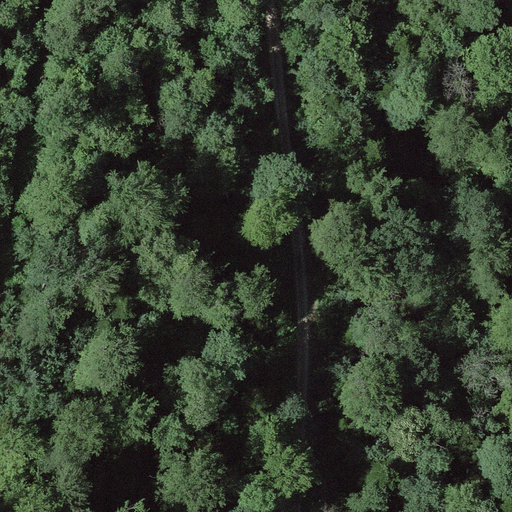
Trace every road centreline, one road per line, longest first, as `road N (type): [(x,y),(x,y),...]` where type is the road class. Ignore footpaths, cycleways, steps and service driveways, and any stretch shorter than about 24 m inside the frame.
road 1 (track): [(298,511),(304,312),(269,0)]
road 2 (track): [(0,284),(62,0)]
